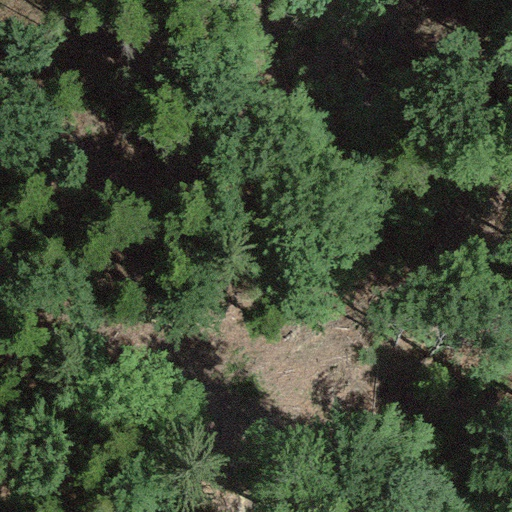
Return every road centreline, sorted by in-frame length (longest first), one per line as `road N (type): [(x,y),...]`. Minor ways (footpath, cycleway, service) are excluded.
road 1 (track): [(0,468),(28,429),(65,401),(105,385),(148,385),(198,402),(237,429),(262,464),(265,511)]
road 2 (track): [(382,0),(419,14),(511,21)]
